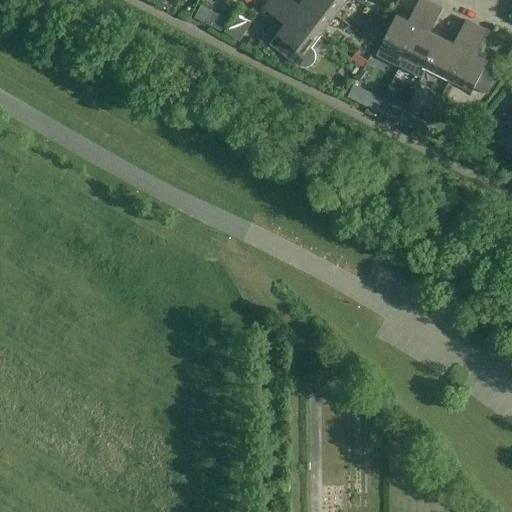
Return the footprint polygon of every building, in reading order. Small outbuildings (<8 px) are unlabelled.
[(312,48),(322,36),(275,0),(270,0),(264,8),(286,25),(271,44),(299,65),(303,67),(307,68),(311,66),(314,63),(316,59),(316,55),(315,51),(312,48)] [(337,15),(317,0),(304,0),(301,5),(294,0),(275,0),(322,36),(337,15)] [(317,0),(337,15),(348,0),(317,0)] [(397,15),(377,56),(400,67),(432,2),(427,0),(419,0),(409,21),(397,15)] [(426,70),(443,38),(431,32),(443,8),(432,2),(400,67),(401,66),(402,69),(418,76),(423,76),(426,70)] [(200,6),(194,17),(205,23),(211,11),(200,6)] [(237,12),(225,32),(239,41),(252,21),(237,12)] [(443,38),(426,70),(448,80),(476,24),(466,20),(454,44),(443,38)] [(372,24),(364,35),(374,42),(382,32),(372,24)] [(476,24),(448,80),(450,81),(472,93),(475,87),(488,93),(502,74),(487,63),(489,60),(477,54),(488,31),(477,25),(476,24)] [(363,37),(358,44),(371,53),(375,45),(363,37)] [(355,53),(351,60),(363,68),(367,61),(355,53)] [(354,84),(347,97),(356,101),(363,88),(354,84)] [(383,98),(377,111),(385,115),(392,103),(383,98)] [(511,118),(509,115),(503,122),(511,128),(511,134),(504,145),(511,151),(511,118)] [(416,117),(411,127),(422,133),(427,123),(416,117)]
